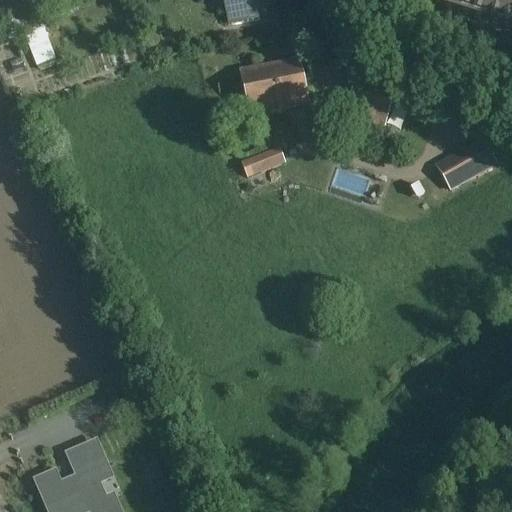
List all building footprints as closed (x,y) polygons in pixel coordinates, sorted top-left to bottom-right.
[(272,0),(229,0),(232,15),(274,6),(272,0)] [(511,0),(422,0),(426,1),(427,4),(431,2),(435,9),(444,11),(443,17),(457,22),(459,23),(459,22),(486,30),(485,31),(487,32),(488,31),(511,38),(511,0)] [(40,69),(57,62),(48,38),(31,44),(40,69)] [(270,71),(278,115),(310,108),(300,64),(270,71)] [(278,115),(270,71),(241,76),(250,120),(278,115)] [(400,89),(362,76),(345,125),(383,138),(400,89)] [(241,165),(248,182),(287,166),(280,150),(241,165)] [(461,158),(437,172),(450,193),(474,179),(461,158)] [(372,201),(378,182),(340,169),(333,188),(372,201)] [(107,400),(80,410),(89,432),(116,421),(107,400)] [(165,423),(144,432),(149,442),(169,433),(165,423)] [(91,437),(64,450),(71,463),(96,451),(98,450),(91,437)] [(122,460),(62,489),(73,511),(130,511),(145,505),(122,460)]
